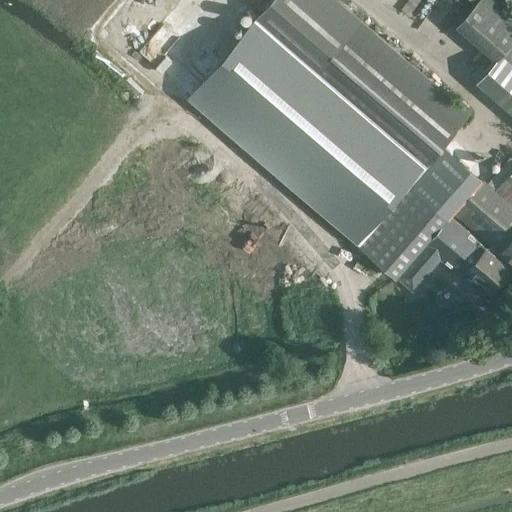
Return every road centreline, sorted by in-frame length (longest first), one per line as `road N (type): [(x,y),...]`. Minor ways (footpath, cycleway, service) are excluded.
road 1 (tertiary): [(511,358),(46,481),(0,500)]
road 2 (track): [(0,291),(167,94),(204,18),(226,0)]
road 3 (unclassified): [(268,511),(511,446)]
